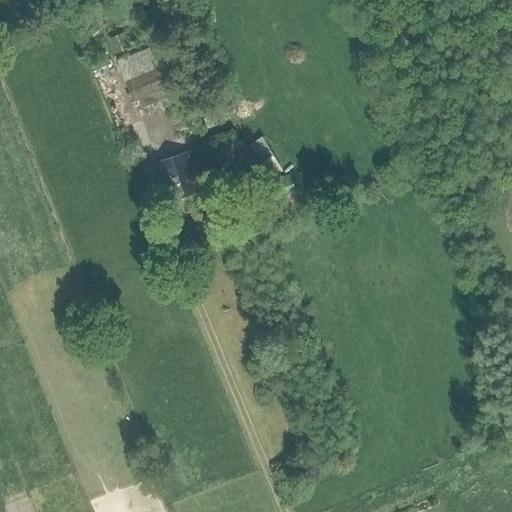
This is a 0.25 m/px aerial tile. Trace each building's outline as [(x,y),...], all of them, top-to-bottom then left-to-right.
[(110,38),(116,53),(130,48),(123,32),(110,38)] [(156,45),(117,60),(137,109),(175,93),(156,45)] [(201,129),(222,123),(216,105),(196,112),(201,129)] [(197,185),(213,180),(219,178),(214,163),(192,170),(187,153),(157,162),(170,202),(200,193),(197,185)] [(262,184),(269,203),(298,192),(291,173),(262,184)]
